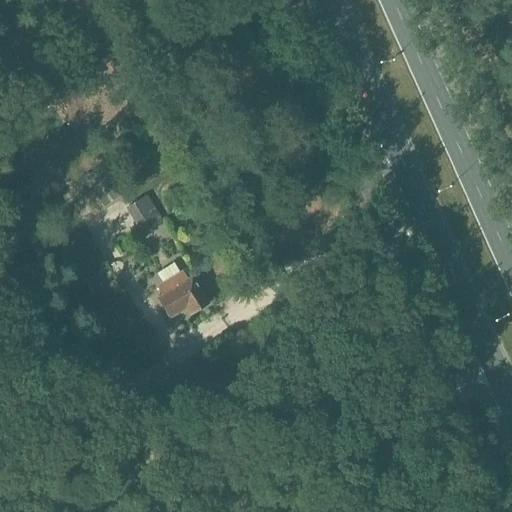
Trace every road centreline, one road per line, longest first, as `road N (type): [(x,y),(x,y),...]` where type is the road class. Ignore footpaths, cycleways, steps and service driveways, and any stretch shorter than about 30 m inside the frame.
road 1 (primary): [(328,0),(511,407)]
road 2 (unknown): [(326,260),(184,0)]
road 3 (primary): [(511,266),(392,0)]
